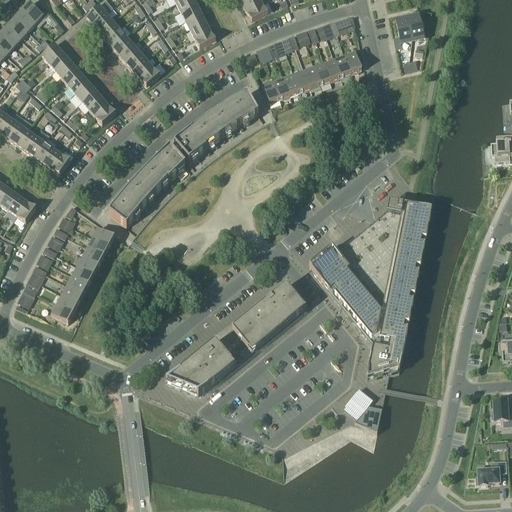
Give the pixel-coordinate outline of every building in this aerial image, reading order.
[(48,0),(56,10),(62,6),(60,4),(66,0),(48,0)] [(191,0),(188,0),(176,7),(180,16),(196,8),(191,0)] [(246,17),(262,9),(257,0),(256,0),(242,7),(246,17)] [(91,2),(87,6),(91,11),(95,7),(91,2)] [(87,6),(82,10),(86,15),(91,11),(87,6)] [(29,7),(22,15),(35,27),(41,20),(43,22),(48,17),(39,7),(34,12),(29,7)] [(196,8),(180,16),(185,25),(201,17),(196,8)] [(85,21),(92,29),(106,17),(99,9),(85,21)] [(251,26),(267,18),(262,9),(246,17),(251,26)] [(22,15),(14,23),(28,36),(35,27),(22,15)] [(106,17),(92,29),(99,37),(112,25),(106,17)] [(201,17),(185,25),(189,34),(205,26),(201,17)] [(65,21),(71,28),(74,25),(68,18),(65,21)] [(418,18),(406,20),(411,41),(422,38),(422,39),(422,38),(418,18)] [(411,41),(406,20),(395,23),(399,44),(400,43),(411,41)] [(14,23),(7,32),(20,44),(28,36),(14,23)] [(112,25),(99,37),(106,44),(119,33),(112,25)] [(205,26),(189,34),(194,43),(210,35),(205,26)] [(329,28),(331,34),(337,32),(335,26),(329,28)] [(60,37),(63,34),(57,27),(54,30),(60,37)] [(7,32),(0,39),(13,52),(20,44),(7,32)] [(308,34),(310,40),(316,38),(314,32),(308,34)] [(337,32),(331,34),(333,40),(339,38),(337,32)] [(119,33),(106,44),(112,52),(126,40),(119,33)] [(210,35),(194,43),(199,53),(215,45),(210,35)] [(316,38),(310,40),(312,46),(318,44),(316,38)] [(0,39),(0,54),(6,60),(13,52),(0,39)] [(126,40),(112,52),(119,60),(132,48),(126,40)] [(288,42),(290,48),(296,45),(294,40),(288,42)] [(44,43),(40,47),(43,51),(48,48),(44,43)] [(296,45),(290,48),(292,54),(298,51),(296,45)] [(35,51),(39,55),(43,51),(40,47),(35,51)] [(41,59),(48,68),(62,56),(54,48),(41,59)] [(132,48),(119,60),(126,68),(139,56),(132,48)] [(268,50),(270,56),(276,54),(274,48),(268,50)] [(415,53),(414,59),(422,61),(423,54),(415,53)] [(276,54),(270,56),(272,62),(278,60),(276,54)] [(62,56),(48,68),(55,75),(68,63),(62,56)] [(139,56),(126,68),(132,75),(146,64),(139,56)] [(28,57),(23,61),(27,66),(32,62),(28,57)] [(247,66),(256,63),(254,57),(244,62),(247,66)] [(354,57),(344,61),(350,78),(361,75),(354,57)] [(18,65),(22,70),(27,66),(23,61),(18,65)] [(344,61),(334,64),(340,82),(350,78),(344,61)] [(61,83),(75,71),(68,63),(55,75),(61,83)] [(146,64),(132,75),(139,83),(152,71),(146,64)] [(334,64),(323,68),(330,86),(340,82),(334,64)] [(323,68),(313,72),(320,90),(330,86),(323,68)] [(81,79),(75,71),(61,83),(68,90),(81,79)] [(152,71),(139,83),(146,91),(159,79),(152,71)] [(313,72),(303,75),(310,93),(320,90),(313,72)] [(159,92),(164,99),(187,83),(182,75),(159,92)] [(303,75),(293,79),(300,97),(310,93),(303,75)] [(81,79),(68,90),(75,98),(88,86),(81,79)] [(293,79),(283,83),(289,101),(300,97),(293,79)] [(283,83),(273,86),(279,104),(289,101),(283,83)] [(88,86),(75,98),(81,106),(95,94),(88,86)] [(279,104),(273,86),(262,90),(269,108),(279,104)] [(122,102),(134,121),(148,112),(136,93),(122,102)] [(95,94),(81,106),(88,114),(101,102),(95,94)] [(165,157),(152,169),(137,184),(122,201),(108,219),(126,232),(139,215),(153,200),(167,185),(168,186),(185,171),(178,164),(182,160),(189,168),(206,154),(205,153),(221,141),(239,129),(258,118),(247,99),(227,110),(209,123),(191,135),(178,146),(180,149),(175,152),(172,156),(167,160),(165,157)] [(101,102),(88,114),(95,121),(108,110),(101,102)] [(108,110),(95,121),(102,129),(115,118),(108,110)] [(79,121),(74,116),(69,121),(73,126),(79,121)] [(3,117),(0,120),(0,137),(11,123),(3,117)] [(19,129),(11,123),(0,137),(9,143),(19,129)] [(27,135),(19,129),(9,143),(17,149),(27,135)] [(27,135),(17,149),(25,155),(36,141),(27,135)] [(496,143),(496,147),(490,148),(491,160),(494,159),(494,165),(509,164),(509,165),(509,162),(509,158),(511,158),(511,138),(495,140),(496,143)] [(36,141),(25,155),(34,161),(44,147),(36,141)] [(82,147),(77,142),(74,145),(80,150),(82,147)] [(44,147),(34,161),(42,167),(52,152),(44,147)] [(52,152),(42,167),(50,173),(61,158),(52,152)] [(61,158),(50,173),(59,179),(69,165),(61,158)] [(89,171),(84,164),(67,178),(73,185),(89,171)] [(2,188),(0,190),(0,208),(10,194),(2,188)] [(10,194),(0,208),(0,209),(8,215),(18,200),(10,194)] [(18,200),(8,215),(16,221),(27,206),(18,200)] [(332,251),(308,270),(370,346),(372,348),(372,351),(365,384),(399,375),(431,213),(407,208),(388,205),(386,216),(337,257),(332,251)] [(27,206),(16,221),(25,227),(35,212),(27,206)] [(65,220),(71,223),(76,214),(72,211),(65,220)] [(53,238),(59,241),(62,235),(57,232),(53,238)] [(97,233),(92,242),(108,252),(114,242),(97,233)] [(62,235),(59,241),(65,244),(68,238),(62,235)] [(92,242),(87,252),(103,261),(108,252),(92,242)] [(42,256),(48,259),(51,254),(45,251),(42,256)] [(87,252),(81,261),(98,271),(103,261),(87,252)] [(51,254),(48,259),(53,262),(57,257),(51,254)] [(81,261),(76,271),(93,280),(98,271),(81,261)] [(212,303),(245,275),(237,267),(230,274),(231,275),(214,290),(213,288),(205,295),(212,303)] [(32,275),(38,278),(41,273),(35,270),(32,275)] [(76,271),(71,281),(88,290),(93,280),(76,271)] [(41,273),(38,278),(43,281),(46,276),(41,273)] [(71,281),(66,290),(83,299),(88,290),(71,281)] [(23,295),(28,298),(31,292),(26,289),(23,295)] [(305,313),(285,289),(266,305),(262,300),(188,360),(192,365),(165,388),(198,401),(232,373),(251,357),(305,313)] [(66,290),(61,299),(78,309),(83,299),(66,290)] [(31,292),(28,298),(34,301),(37,295),(31,292)] [(61,299),(56,309),(73,318),(78,309),(61,299)] [(73,318),(56,309),(50,319),(67,328),(73,318)] [(511,366),(511,342),(500,343),(500,348),(497,348),(498,358),(501,357),(502,367),(511,366)] [(381,413),(368,410),(373,404),(359,393),(343,413),(357,424),(354,428),(376,437),(381,413)] [(493,415),(491,415),(491,423),(493,423),(494,426),(502,425),(503,431),(511,430),(511,418),(507,419),(506,410),(506,403),(498,403),(498,405),(492,406),(493,415)] [(506,476),(505,464),(490,466),(491,473),(477,474),(477,481),(475,481),(476,488),(478,488),(478,490),(487,489),(487,487),(499,486),(498,477),(506,476)]
